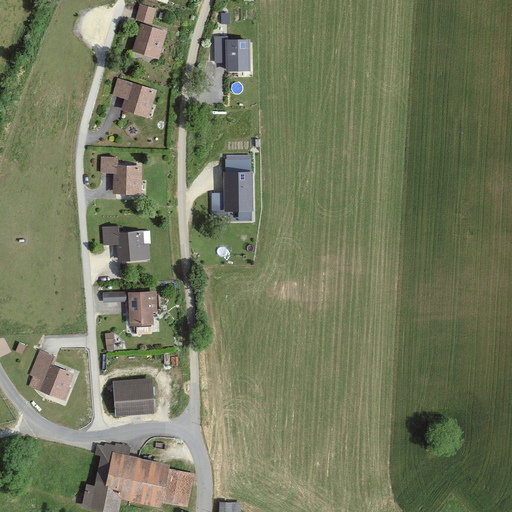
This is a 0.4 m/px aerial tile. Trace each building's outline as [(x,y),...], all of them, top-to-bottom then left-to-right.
[(157,9),(140,4),(136,20),(152,24),(157,9)] [(230,13),(221,13),(221,24),(230,24),(230,13)] [(159,60),(167,32),(141,24),(132,52),(159,60)] [(228,40),(228,36),(214,37),(215,63),(221,63),(226,63),(225,40),(228,40)] [(228,40),(225,40),(226,63),(226,72),(250,71),(250,39),(228,40)] [(157,91),(117,79),(112,95),(118,97),(125,99),(121,110),(148,118),(157,91)] [(225,159),(225,172),(251,172),(251,155),(227,155),(227,159),(225,159)] [(107,174),(113,174),(112,194),(141,195),(142,166),(118,165),(118,157),(101,157),(100,174),(107,174)] [(254,213),(253,172),(251,172),(225,172),(222,172),(222,193),(223,213),(226,213),(238,213),(252,213),(254,213)] [(223,213),(222,193),(211,193),(212,218),(226,218),(226,213),(223,213)] [(103,245),(119,244),(120,261),(151,260),(150,244),(144,244),(143,232),(119,233),(119,227),(103,227),(103,245)] [(151,325),(155,325),(154,309),(158,309),(157,291),(128,293),(130,326),(137,325),(151,325)] [(127,292),(102,293),(103,302),(127,302),(127,292)] [(151,325),(137,325),(137,334),(152,334),(151,325)] [(113,333),(105,334),(106,346),(114,345),(113,333)] [(26,345),(20,342),(16,352),(22,355),(26,345)] [(29,386),(65,402),(72,387),(70,386),(75,374),(55,365),(57,358),(48,353),(40,350),(29,375),(33,376),(29,386)] [(113,381),(116,417),(155,413),(152,378),(113,381)] [(165,508),(183,511),(190,478),(171,474),(173,467),(130,458),(132,446),(116,443),(116,446),(106,444),(106,448),(96,446),(94,454),(101,456),(95,485),(84,483),(79,507),(105,511),(117,511),(120,502),(165,511),(165,508)] [(220,503),(220,511),(239,511),(240,503),(220,503)]
